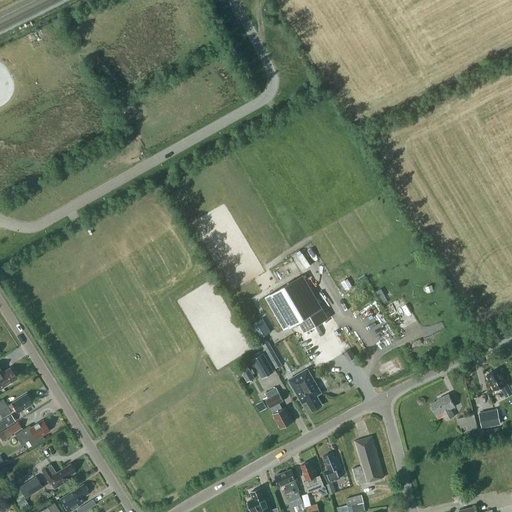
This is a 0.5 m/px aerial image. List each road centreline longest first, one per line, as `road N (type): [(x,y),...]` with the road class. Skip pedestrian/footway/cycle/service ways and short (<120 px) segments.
road 1 (unclassified): [(0,221),(23,228),(52,220),(268,98),(274,77),(234,0)]
road 2 (unclassified): [(131,511),(0,301)]
road 3 (unclassified): [(176,511),(383,396)]
road 4 (tertiary): [(383,396),(511,332)]
